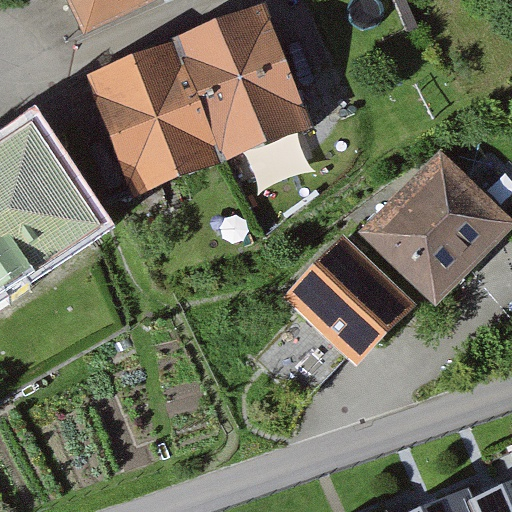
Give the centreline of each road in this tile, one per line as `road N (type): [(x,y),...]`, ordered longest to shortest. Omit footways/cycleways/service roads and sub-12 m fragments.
road 1 (residential): [(511,404),(181,511)]
road 2 (residential): [(0,107),(196,16)]
